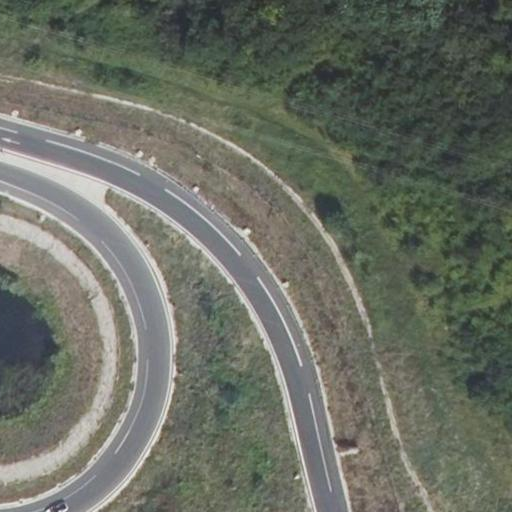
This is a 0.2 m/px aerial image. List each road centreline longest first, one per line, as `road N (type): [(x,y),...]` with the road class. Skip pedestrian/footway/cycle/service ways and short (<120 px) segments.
road 1 (trunk): [(326,511),(298,383),(273,318),(222,246),(157,195),(0,137)]
road 2 (trunk): [(0,171),(59,191),(102,223),(150,295),(160,340),(144,426),(115,471),(56,511)]
